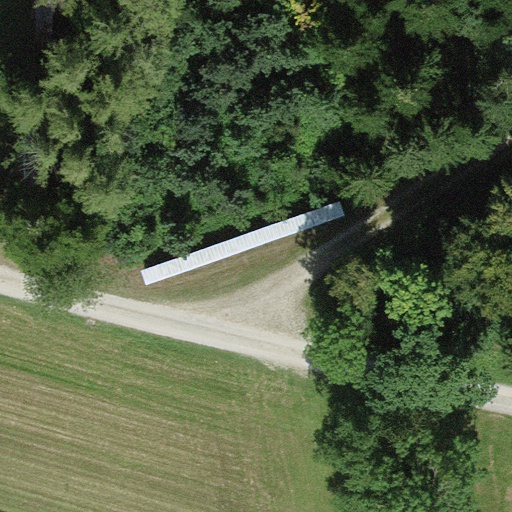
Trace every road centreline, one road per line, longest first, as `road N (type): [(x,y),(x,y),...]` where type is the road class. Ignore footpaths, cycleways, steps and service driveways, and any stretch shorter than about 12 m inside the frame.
road 1 (track): [(511,129),(382,230),(200,326)]
road 2 (track): [(233,336),(511,406)]
road 3 (residential): [(0,267),(233,336)]
